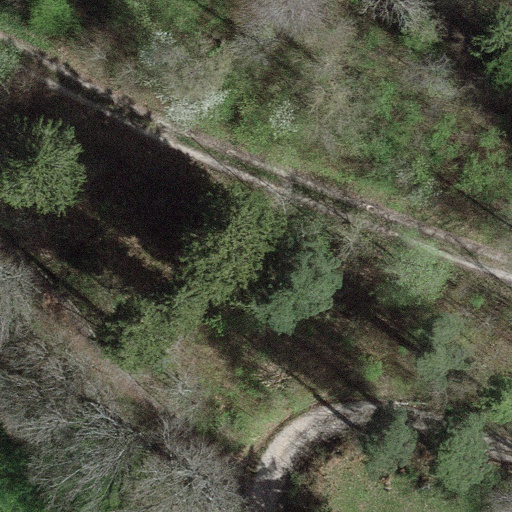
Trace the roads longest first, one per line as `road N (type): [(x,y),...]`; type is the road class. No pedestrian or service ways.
road 1 (track): [(511,270),(257,172),(0,54)]
road 2 (track): [(511,449),(380,417),(308,425),(278,447),(258,484)]
